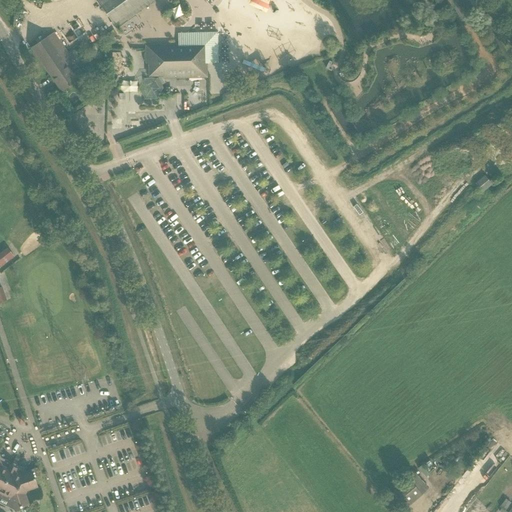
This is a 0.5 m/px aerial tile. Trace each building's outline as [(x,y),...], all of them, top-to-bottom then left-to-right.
[(155,0),(97,0),(96,1),(115,28),(118,26),(134,15),(155,0)] [(267,12),(271,0),(250,0),(249,5),(267,12)] [(177,3),(167,11),(176,21),(185,13),(177,3)] [(159,45),(145,45),(145,64),(148,64),(148,70),(148,77),(156,77),(159,77),(160,77),(163,77),(163,79),(207,78),(207,64),(218,63),(217,32),(177,33),(177,44),(159,45)] [(67,55),(52,33),(31,48),(46,70),(67,55)] [(67,55),(46,70),(61,92),(84,76),(80,70),(72,75),(67,66),(72,63),(67,55)] [(218,99),(210,96),(208,102),(216,104),(218,99)] [(340,105),(338,107),(331,111),(337,121),(345,134),(350,132),(352,137),(358,134),(355,129),(347,116),(340,105)] [(492,184),(484,175),(474,184),(482,193),(492,184)] [(0,272),(16,260),(10,251),(0,258),(0,272)] [(476,456),(481,460),(496,444),(491,440),(476,456)] [(0,462),(0,493),(10,499),(14,510),(28,505),(24,494),(27,493),(26,490),(37,486),(32,472),(21,476),(14,472),(16,468),(10,466),(8,469),(1,466),(0,462)] [(415,473),(408,479),(389,495),(403,511),(429,489),(415,473)]
